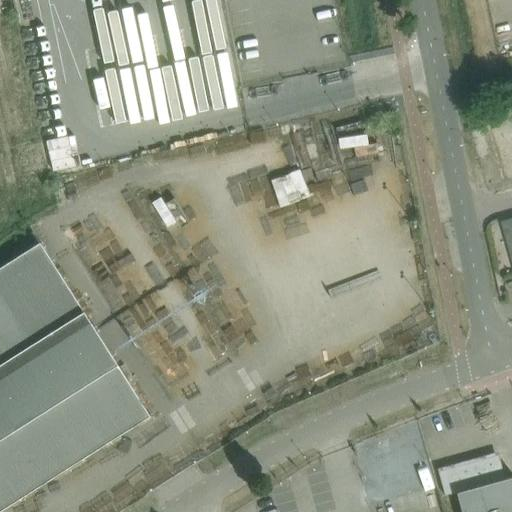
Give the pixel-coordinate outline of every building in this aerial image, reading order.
[(477,115),(467,118),(470,128),(480,125),(477,115)] [(511,130),(489,137),(503,188),(511,185),(511,130)] [(348,157),(339,159),(345,187),(354,185),(348,157)] [(37,244),(0,268),(0,510),(149,415),(37,244)] [(456,492),(461,511),(511,511),(511,475),(502,479),(495,455),(438,471),(445,495),(456,492)] [(381,492),(398,490),(396,467),(379,469),(381,492)]
